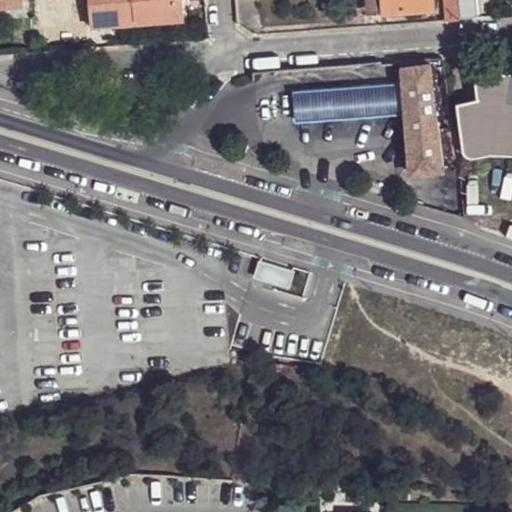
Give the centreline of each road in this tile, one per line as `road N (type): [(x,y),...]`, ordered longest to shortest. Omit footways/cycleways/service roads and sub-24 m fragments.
road 1 (tertiary): [(0,144),(511,301)]
road 2 (tertiary): [(511,275),(141,157)]
road 3 (residential): [(511,32),(224,53)]
road 4 (residential): [(224,53),(0,71)]
road 5 (tertiary): [(141,157),(0,117)]
road 6 (residential): [(224,53),(141,157)]
